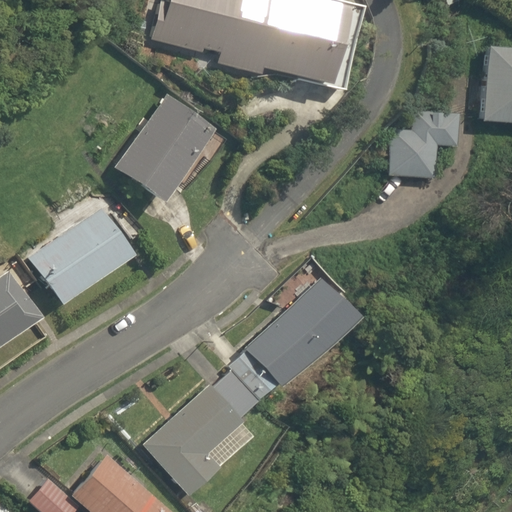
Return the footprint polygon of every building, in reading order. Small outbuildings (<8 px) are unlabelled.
[(335,91),(355,6),(331,0),(262,0),(258,17),(232,11),(234,0),(162,0),(163,0),(161,0),(154,0),(144,42),(196,54),(198,49),(214,53),(211,62),(335,91)] [(475,122),(511,124),(511,48),(481,46),(475,122)] [(109,169),(155,204),(210,130),(164,96),(109,169)] [(382,175),(428,179),(431,145),(453,147),(455,113),(409,109),(407,131),(385,129),(382,175)] [(82,205),(100,192),(86,173),(69,186),(82,205)] [(24,257),(55,304),(128,256),(96,209),(24,257)] [(0,273),(0,340),(36,315),(5,270),(0,273)] [(225,365),(255,398),(269,386),(271,388),(350,316),(314,276),(236,346),(240,351),(225,365)] [(137,445),(183,494),(214,466),(202,454),(238,421),(235,418),(254,401),(226,370),(207,388),(203,384),(137,445)] [(65,496),(83,511),(167,511),(101,455),(65,496)] [(22,502),(33,511),(68,511),(75,505),(43,477),(22,502)]
